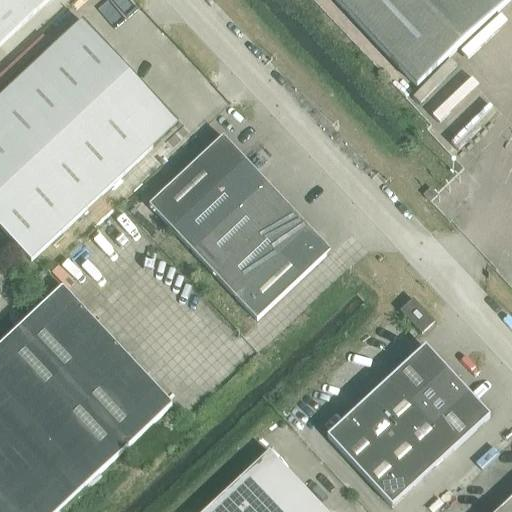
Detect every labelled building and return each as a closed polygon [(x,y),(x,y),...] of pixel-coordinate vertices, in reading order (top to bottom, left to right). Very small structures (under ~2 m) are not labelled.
[(0,0),(0,46),(50,0),(0,0)] [(511,0),(334,0),(417,88),(511,0)] [(82,23),(0,99),(0,229),(31,263),(178,126),(82,23)] [(149,207),(171,230),(246,160),(245,159),(240,164),(230,154),(235,150),(223,138),(149,207)] [(171,230),(192,253),(267,183),(266,182),(261,187),(252,177),(256,173),(245,161),(246,160),(171,230)] [(267,183),(192,253),(213,276),(288,206),(288,205),(283,210),(273,200),(277,196),(266,184),(267,183)] [(430,203),(431,202),(437,196),(437,195),(430,189),(423,196),(430,203)] [(213,276),(235,299),(310,229),(309,228),(304,233),(294,222),(298,219),(287,207),(289,206),(288,206),(213,276)] [(257,322),(319,263),(327,256),(326,254),(325,255),(316,245),(320,241),(309,230),(310,229),(235,299),(257,322)] [(0,346),(0,511),(59,511),(173,406),(63,288),(0,346)] [(434,323),(413,300),(400,312),(421,335),(434,323)] [(425,347),(389,381),(411,404),(447,371),(425,347)] [(411,404),(422,416),(432,427),(468,394),(447,371),(411,404)] [(369,400),(401,435),(422,416),(411,404),(389,381),(369,400)] [(468,394),(432,427),(454,451),(490,418),(468,394)] [(369,400),(348,419),(381,454),(401,435),(369,400)] [(290,429),(305,420),(292,401),(278,410),(290,429)] [(422,416),(401,435),(434,470),(454,451),(432,427),(422,416)] [(360,473),(381,454),(348,419),(327,438),(360,473)] [(401,435),(381,454),(413,489),(434,470),(401,435)] [(324,511),(270,453),(206,511),(324,511)] [(413,489),(381,454),(360,473),(392,508),(413,489)] [(511,511),(511,499),(498,511),(511,511)]
